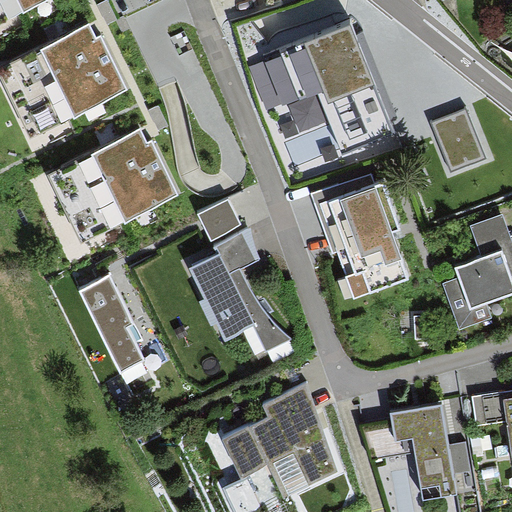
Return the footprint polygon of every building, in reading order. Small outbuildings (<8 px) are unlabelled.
[(0,0),(0,15),(23,5),(24,7),(38,0),(0,0)] [(109,0),(100,0),(97,2),(108,22),(116,18),(118,17),(109,0)] [(118,17),(116,18),(122,31),(130,28),(124,14),(118,17)] [(96,32),(90,18),(40,42),(41,44),(0,63),(0,70),(29,131),(74,109),(75,111),(128,86),(101,30),(96,32)] [(349,20),(263,56),(281,100),(314,86),(327,119),(281,138),(292,165),(337,146),(340,151),(394,128),(349,20)] [(169,122),(159,102),(148,107),(159,128),(169,122)] [(482,158),(463,111),(432,123),(451,171),(482,158)] [(149,136),(142,122),(92,146),(93,148),(49,169),(81,235),(126,213),(127,215),(180,190),(153,134),(149,136)] [(377,177),(376,176),(375,177),(372,170),(314,190),(335,249),(339,248),(355,291),(411,271),(395,225),(402,223),(384,174),(377,177)] [(229,193),(197,207),(210,236),(242,221),(229,193)] [(470,222),(481,250),(503,242),(511,268),(511,236),(503,210),(470,222)] [(217,245),(189,261),(204,291),(199,293),(211,319),(217,316),(226,334),(253,322),(266,349),(293,336),(275,319),(263,305),(255,292),(248,278),(242,264),(261,256),(255,240),(251,223),(213,240),(217,245)] [(481,250),(455,259),(460,274),(444,280),(460,326),(492,315),(487,300),(511,290),(511,268),(503,242),(481,250)] [(135,318),(111,269),(81,283),(122,367),(145,356),(128,322),(135,318)] [(268,411),(224,432),(242,472),(269,461),(285,493),(338,467),(307,379),(263,399),(268,411)] [(511,390),(473,396),(478,427),(509,423),(511,442),(511,390)] [(442,402),(391,410),(393,421),(361,427),(372,463),(417,455),(424,499),(459,493),(442,402)]
